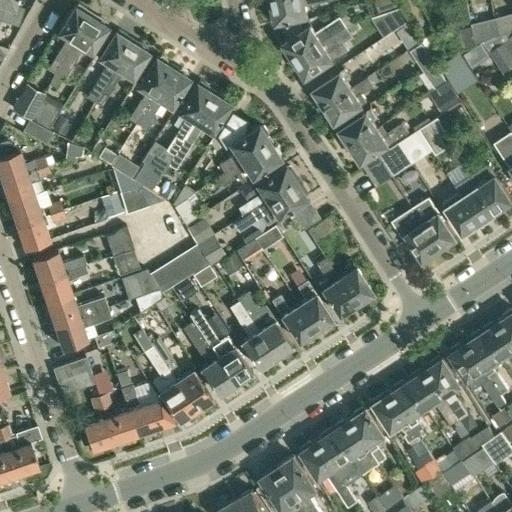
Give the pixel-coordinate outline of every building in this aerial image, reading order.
[(0,0),(0,19),(5,4),(15,7),(16,0),(0,0)] [(322,0),(271,0),(272,7),(270,7),(273,19),(275,18),(275,21),(307,13),(305,4),(322,0)] [(374,0),(379,12),(396,6),(394,0),(374,0)] [(56,73),(91,14),(84,10),(86,8),(78,3),(77,5),(74,4),(57,31),(67,37),(61,48),(55,57),(48,68),(56,73)] [(395,28),(398,26),(408,20),(400,7),(385,12),(395,28)] [(511,12),(495,16),(499,34),(504,31),(511,27),(511,12)] [(97,18),(91,14),(56,73),(63,77),(69,66),(82,46),(92,52),(108,25),(105,23),(106,21),(98,16),(97,18)] [(291,52),(295,58),(346,25),(340,16),(317,32),(311,23),(283,41),(285,43),(282,44),(288,54),(291,52)] [(477,43),(482,41),(499,34),(495,16),(471,22),(471,24),(476,43),(477,43)] [(402,38),(413,31),(408,23),(397,30),(402,38)] [(476,43),(471,24),(449,29),(454,51),(476,43)] [(352,34),(346,25),(295,58),(298,63),(296,64),(302,75),(304,73),(306,75),(333,57),(328,49),(352,34)] [(94,101),(132,40),(126,36),(127,34),(118,28),(117,30),(115,29),(99,56),(108,62),(102,73),(96,83),(87,97),(94,101)] [(446,29),(434,33),(439,43),(449,40),(446,29)] [(433,31),(422,38),(433,57),(443,53),(439,43),(434,33),(433,31)] [(511,43),(504,31),(499,34),(482,41),(502,71),(507,67),(511,75),(511,43)] [(137,43),(132,40),(94,101),(102,106),(116,82),(123,71),(132,77),(149,50),(146,48),(147,46),(139,41),(137,43)] [(440,65),(451,81),(471,67),(460,52),(440,65)] [(129,118),(137,123),(173,66),(167,62),(167,58),(161,55),(158,56),(156,55),(137,85),(147,90),(129,118)] [(423,68),(435,86),(446,79),(434,61),(423,68)] [(179,69),(173,66),(137,123),(146,128),(155,114),(154,113),(162,100),(172,106),(190,76),(187,74),(187,71),(182,67),(179,69)] [(320,97),(324,104),(352,86),(347,78),(351,75),(344,66),(313,86),(315,90),(313,91),(317,98),(320,97)] [(368,75),(352,86),(324,104),(328,110),(326,112),(331,119),(333,117),(335,120),(367,99),(362,91),(373,83),(368,75)] [(407,130),(409,134),(419,128),(430,120),(461,99),(449,79),(438,86),(442,92),(435,97),(438,102),(436,104),(438,107),(422,117),(419,112),(404,123),(402,121),(387,131),(382,123),(378,125),(350,144),(354,150),(353,151),(358,159),(360,158),(361,160),(393,139),(407,130)] [(188,116),(180,129),(167,150),(175,154),(180,146),(187,134),(214,91),(208,87),(208,84),(202,80),(199,82),(196,80),(178,110),(188,116)] [(30,117),(31,116),(43,93),(26,84),(13,109),(30,117)] [(187,134),(180,146),(175,154),(171,161),(178,165),(203,125),(212,131),(230,101),(228,100),(228,97),(223,93),(220,95),(214,91),(187,134)] [(43,93),(31,116),(49,126),(61,102),(43,93)] [(350,144),(378,125),(373,118),(377,115),(371,106),(339,127),(341,130),(339,131),(344,138),(346,137),(350,144)] [(439,120),(446,131),(468,116),(461,106),(439,120)] [(60,114),(53,127),(64,134),(71,120),(60,114)] [(52,130),(29,118),(23,129),(46,142),(52,130)] [(430,120),(419,128),(432,148),(435,153),(446,145),(430,120)] [(218,163),(223,170),(270,140),(266,135),(268,131),(264,125),(261,125),(259,122),(229,142),(236,151),(222,160),(218,163)] [(419,128),(409,134),(399,141),(412,161),(432,148),(419,128)] [(0,173),(2,179),(47,163),(44,154),(24,161),(19,148),(12,150),(8,139),(0,141),(0,153),(0,154),(0,173)] [(281,156),(279,154),(280,151),(277,146),(274,145),(270,140),(223,170),(217,175),(223,184),(234,178),(232,174),(235,172),(241,182),(252,175),(281,156)] [(83,146),(67,141),(65,156),(82,154),(83,146)] [(394,174),(412,161),(399,141),(380,153),(394,174)] [(98,157),(109,164),(116,152),(105,146),(98,157)] [(118,150),(116,152),(109,164),(131,177),(138,165),(129,160),(130,157),(118,150)] [(377,185),(394,174),(380,153),(364,164),(377,185)] [(149,154),(134,178),(151,188),(166,164),(149,154)] [(2,179),(10,202),(35,193),(30,180),(40,177),(40,175),(62,168),(60,159),(47,163),(2,179)] [(243,215),(296,181),(292,175),(293,171),(290,166),(287,166),(285,163),(256,182),(262,192),(238,207),(243,215)] [(479,184),(495,211),(502,206),(503,209),(511,203),(510,201),(511,199),(511,197),(489,163),(473,174),(479,184)] [(493,212),(495,211),(479,184),(473,174),(456,184),(460,190),(463,195),(480,221),(485,217),(487,219),(495,214),(493,212)] [(300,186),(296,181),(243,215),(233,222),(237,229),(248,222),(249,223),(261,215),(266,223),(307,197),(305,195),(307,191),(303,186),(300,186)] [(142,183),(131,187),(137,206),(149,202),(142,183)] [(126,210),(137,206),(131,187),(119,191),(126,210)] [(101,195),(108,216),(122,211),(115,190),(101,195)] [(463,195),(460,190),(443,201),(464,232),(466,230),(467,232),(476,226),(474,225),(480,221),(463,195)] [(42,215),(35,193),(10,202),(17,224),(42,215)] [(173,204),(185,222),(198,213),(186,195),(173,204)] [(429,196),(413,207),(419,217),(422,221),(439,247),(446,243),(447,245),(455,240),(453,238),(457,236),(436,206),(429,196)] [(49,212),(63,208),(59,199),(46,203),(49,212)] [(320,217),(309,201),(289,215),(300,230),(320,217)] [(63,208),(49,212),(42,215),(17,224),(24,245),(49,237),(46,227),(55,224),(54,221),(66,217),(63,208)] [(330,213),(307,228),(315,240),(337,225),(330,213)] [(199,243),(213,234),(215,232),(204,215),(188,226),(198,241),(199,243)] [(439,247),(422,221),(419,217),(399,230),(411,249),(415,247),(423,259),(425,257),(426,259),(434,254),(433,252),(439,247)] [(274,223),(253,237),(259,246),(260,245),(262,247),(282,235),(274,223)] [(107,233),(114,253),(134,246),(127,225),(121,227),(113,231),(107,233)] [(226,254),(213,234),(199,243),(198,241),(196,242),(208,261),(210,264),(226,254)] [(242,257),(259,246),(253,237),(236,248),(242,257)] [(196,242),(187,248),(199,267),(208,261),(196,242)] [(141,267),(134,246),(114,253),(120,273),(141,267)] [(32,256),(40,279),(86,263),(83,255),(62,262),(57,248),(32,256)] [(190,273),(199,267),(187,248),(177,254),(190,273)] [(177,254),(168,260),(180,279),(190,273),(177,254)] [(350,306),(356,302),(338,276),(325,255),(317,261),(327,277),(319,282),(340,313),(342,312),(343,313),(351,308),(350,306)] [(168,260),(159,266),(171,285),(180,279),(168,260)] [(347,270),(338,276),(356,302),(362,298),(363,300),(371,295),(370,293),(373,291),(352,260),(343,266),(347,270)] [(89,271),(86,263),(40,279),(47,301),(72,292),(68,279),(89,271)] [(162,290),(171,285),(159,266),(150,272),(162,290)] [(147,268),(133,272),(136,282),(150,277),(147,268)] [(307,297),(298,303),(315,329),(322,324),(323,326),(331,321),(330,320),(333,318),(307,279),(299,285),(307,297)] [(293,343),(276,317),(267,304),(260,308),(248,290),(238,296),(239,298),(253,320),(276,354),(282,350),(283,353),(292,347),(291,345),(293,343)] [(72,292),(47,301),(55,323),(108,305),(104,294),(76,303),(72,292)] [(310,333),(315,329),(298,303),(290,308),(280,293),(272,298),(300,339),(301,338),(303,340),(311,335),(310,333)] [(270,358),(276,354),(253,320),(239,298),(231,303),(251,333),(242,339),(259,365),(262,363),(263,365),(271,360),(270,358)] [(112,316),(108,305),(55,323),(62,346),(87,337),(83,326),(112,316)] [(511,309),(499,318),(511,337),(511,309)] [(229,385),(236,381),(199,327),(193,318),(183,325),(208,362),(202,366),(219,392),(222,390),(223,392),(231,387),(229,385)] [(511,337),(499,318),(483,329),(501,356),(510,350),(511,353),(511,337)] [(199,327),(236,381),(242,377),(243,379),(251,373),(250,372),(253,370),(235,344),(226,349),(220,341),(207,322),(199,327)] [(93,335),(97,346),(116,340),(112,328),(93,335)] [(492,362),(501,356),(483,329),(467,340),(501,392),(509,387),(492,362)] [(151,340),(153,343),(196,407),(201,403),(203,405),(211,400),(210,398),(213,396),(194,368),(184,374),(175,360),(176,359),(170,351),(158,335),(151,340)] [(483,380),(488,388),(499,405),(506,400),(501,392),(467,340),(450,351),(474,386),(483,380)] [(190,411),(196,407),(153,343),(146,348),(163,373),(153,380),(179,418),(182,416),(183,418),(191,413),(190,411)] [(443,355),(427,366),(456,410),(463,405),(452,388),(461,382),(443,355)] [(58,380),(91,369),(86,356),(54,367),(58,380)] [(456,410),(427,366),(411,377),(428,404),(435,399),(450,422),(460,416),(456,410)] [(128,407),(137,432),(160,425),(159,420),(173,416),(160,397),(149,380),(133,385),(127,368),(117,372),(128,407)] [(0,369),(0,394),(9,392),(1,369),(0,369)] [(408,379),(390,390),(419,434),(422,432),(420,428),(424,425),(416,412),(425,406),(408,379)] [(94,409),(103,406),(99,393),(96,394),(94,387),(88,389),(94,409)] [(419,434),(390,390),(374,402),(392,428),(401,422),(407,432),(404,434),(409,441),(412,439),(419,434)] [(108,391),(99,393),(103,406),(112,404),(108,391)] [(511,417),(511,415),(505,405),(491,414),(499,426),(511,417)] [(367,406),(351,417),(380,460),(387,456),(376,439),(385,433),(367,406)] [(115,440),(137,432),(128,407),(106,414),(115,440)] [(93,448),(115,440),(106,414),(76,425),(83,444),(90,442),(93,448)] [(351,417),(335,427),(352,454),(361,448),(372,465),(380,460),(351,417)] [(38,424),(16,431),(11,432),(7,422),(1,425),(17,472),(39,465),(31,441),(42,437),(38,424)] [(0,478),(17,472),(1,425),(0,424),(0,478)] [(478,445),(482,443),(496,433),(489,424),(472,437),(478,445)] [(343,460),(352,454),(335,427),(318,438),(346,482),(354,477),(343,460)] [(511,444),(501,430),(496,433),(482,443),(494,460),(496,462),(511,450),(511,444)] [(464,455),(477,446),(478,445),(472,437),(469,433),(455,443),(464,455)] [(413,457),(417,467),(433,455),(422,437),(406,448),(413,457)] [(347,483),(346,482),(318,438),(302,449),(319,476),(327,471),(348,504),(357,498),(347,483)] [(474,475),(494,460),(482,443),(478,445),(477,446),(478,448),(463,459),(470,469),(474,475)] [(450,452),(449,458),(453,463),(461,457),(455,448),(450,452)] [(295,453),(279,464),(310,511),(323,511),(310,492),(317,487),(295,453)] [(427,479),(440,471),(442,469),(434,457),(415,469),(423,482),(427,479)] [(470,469),(463,459),(461,457),(453,463),(443,470),(452,482),(470,469)] [(265,480),(257,485),(274,511),(310,511),(279,464),(262,475),(265,480)] [(388,473),(400,492),(410,486),(409,484),(415,480),(413,477),(407,480),(398,467),(388,473)] [(452,488),(440,471),(427,479),(438,497),(452,488)] [(422,484),(403,496),(408,504),(413,501),(416,505),(430,495),(422,484)] [(236,497),(244,511),(268,511),(253,487),(236,497)] [(496,495),(492,499),(501,511),(511,511),(511,502),(503,490),(499,492),(496,495)] [(244,511),(236,497),(218,508),(220,511),(244,511)] [(501,511),(492,499),(490,499),(479,507),(482,511),(501,511)] [(381,500),(371,506),(374,511),(379,511),(386,508),(381,500)]
